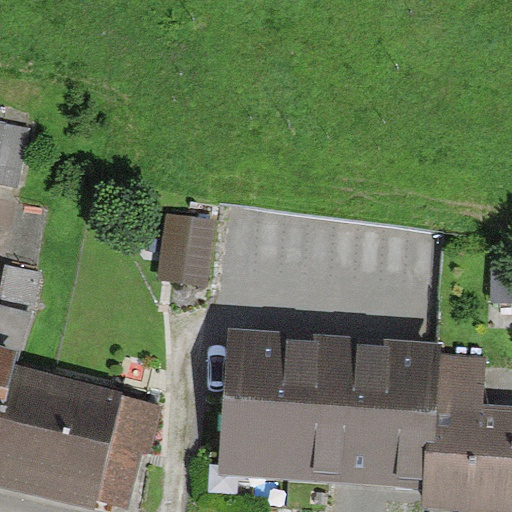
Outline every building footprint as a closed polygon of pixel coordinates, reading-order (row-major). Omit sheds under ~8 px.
[(0,124),(0,188),(16,193),(32,133),(0,124)] [(168,218),(160,283),(205,288),(212,223),(168,218)] [(511,263),(491,261),(488,298),(511,299),(511,263)] [(0,308),(0,356),(20,361),(40,277),(9,270),(0,309),(0,308)] [(373,340),(228,332),(220,481),(364,489),(425,493),(427,455),(438,456),(444,364),(445,344),(373,340)] [(0,356),(0,431),(3,432),(18,372),(20,361),(0,356)] [(489,366),(444,364),(438,456),(427,455),(425,493),(424,511),(511,511),(511,410),(487,409),(489,366)] [(168,410),(18,372),(3,432),(0,431),(0,495),(68,511),(101,511),(102,510),(109,511),(132,511),(146,458),(155,460),(168,410)]
